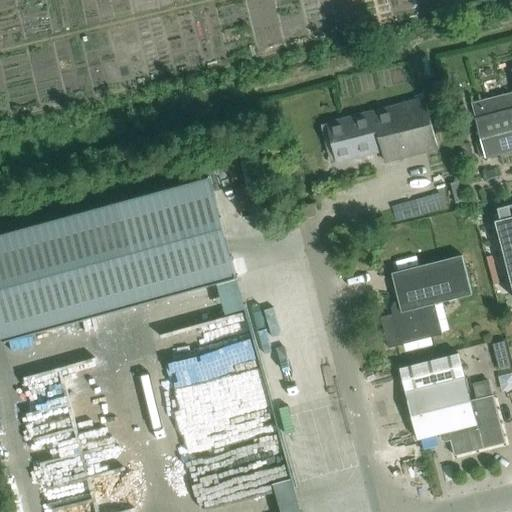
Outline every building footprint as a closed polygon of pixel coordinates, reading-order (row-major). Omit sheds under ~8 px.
[(511,69),(511,70),(511,92),(471,103),(485,158),(511,151),(511,69)] [(386,162),(437,149),(425,99),(328,123),(335,152),(350,148),(353,158),(383,151),(386,162)] [(209,180),(0,236),(0,324),(4,340),(236,277),(209,180)] [(500,220),(494,222),(511,290),(511,204),(497,208),(500,220)] [(389,309),(390,315),(380,317),(388,348),(443,335),(435,304),(472,295),(462,255),(391,273),(399,302),(392,304),(389,309)] [(124,351),(22,374),(37,442),(77,433),(73,413),(135,400),(124,351)] [(454,456),(505,443),(493,395),(471,400),(465,377),(406,392),(418,439),(439,434),(440,440),(444,442),(450,441),(454,456)] [(275,482),(283,511),(304,511),(293,476),(275,482)]
